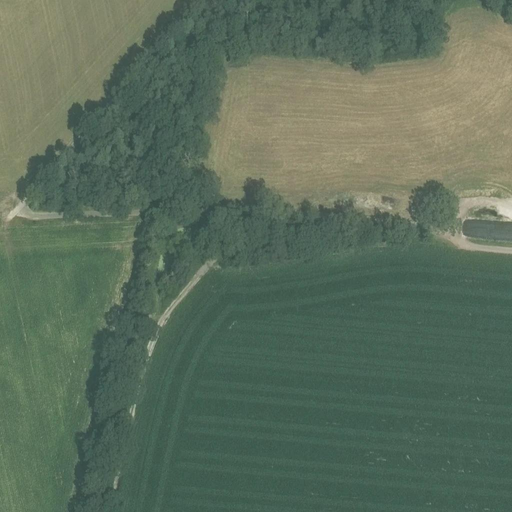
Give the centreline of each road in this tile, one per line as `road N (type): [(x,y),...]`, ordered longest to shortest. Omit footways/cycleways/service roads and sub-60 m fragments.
road 1 (track): [(208,0),(20,211),(206,208),(451,227),(463,243),(511,250)]
road 2 (track): [(263,213),(162,324),(133,414),(118,511)]
